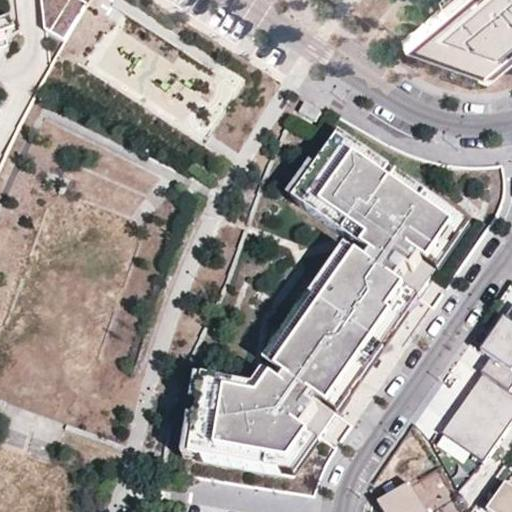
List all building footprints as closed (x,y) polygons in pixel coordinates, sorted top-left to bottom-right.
[(88,6),(79,0),(44,0),(51,23),(71,34),(88,6)] [(511,0),(464,0),(412,44),(499,74),(511,61),(511,0)] [(322,114),(307,105),(301,114),(316,124),(322,114)] [(340,140),(319,172),(323,176),(338,155),(349,162),(358,151),(357,150),(340,140)] [(199,424),(195,448),(207,450),(204,466),(285,479),(294,465),(290,462),(307,438),(305,436),(318,416),(310,410),(315,403),(331,414),(394,321),(389,317),(407,294),(398,288),(409,273),(415,277),(424,264),(431,269),(448,243),(445,241),(459,220),(415,190),(409,199),(386,182),(392,174),(358,151),(357,150),(349,162),(338,155),(323,176),(319,172),(305,192),(316,201),(307,214),(365,254),(356,266),(336,294),(329,305),(309,333),(301,344),(282,372),(274,384),(260,404),(251,402),(253,392),(213,385),(209,409),(201,408),(199,424)] [(305,192),(319,172),(312,167),(288,201),(307,214),(316,201),(305,192)] [(415,190),(392,174),(386,182),(409,199),(415,190)] [(472,229),(459,220),(445,241),(448,243),(431,269),(440,275),(472,229)] [(324,285),(336,294),(356,266),(344,257),(324,285)] [(420,303),(407,294),(389,317),(394,321),(331,414),(339,419),(420,303)] [(297,324),(309,333),(329,305),(317,296),(297,324)] [(511,396),(511,316),(490,348),(499,355),(493,363),(483,377),(485,377),(511,396)] [(270,363),(282,372),(301,344),(289,336),(270,363)] [(499,355),(490,348),(484,357),(493,363),(499,355)] [(260,404),(274,384),(264,377),(253,392),(251,402),(260,404)] [(511,396),(485,377),(451,425),(454,427),(448,435),(475,454),(472,459),(485,468),(511,429),(511,396)] [(209,409),(213,385),(198,382),(194,407),(201,408),(209,409)] [(204,466),(207,450),(195,448),(199,424),(191,422),(185,463),(204,466)] [(442,437),(472,459),(475,454),(448,435),(454,427),(451,425),(442,437)] [(320,448),(307,438),(290,462),(294,465),(285,479),(297,481),(320,448)] [(429,511),(439,511),(459,501),(442,469),(415,484),(429,511)] [(511,511),(511,485),(493,511),(511,511)] [(427,511),(414,488),(381,507),(384,511),(427,511)]
